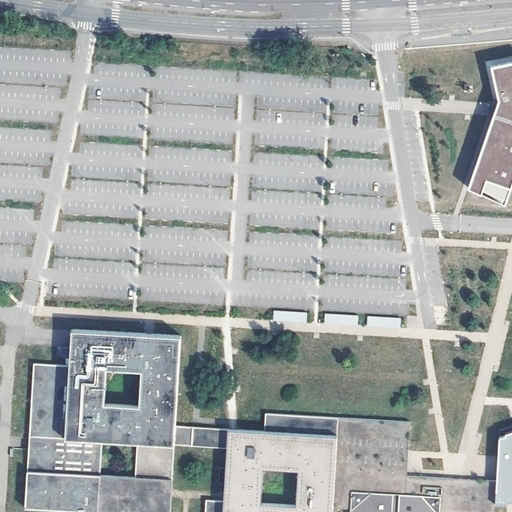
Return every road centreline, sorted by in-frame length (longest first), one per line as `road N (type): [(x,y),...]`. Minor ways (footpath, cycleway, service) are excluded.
road 1 (tertiary): [(3,0),(247,26),(511,15)]
road 2 (tertiary): [(402,0),(188,0)]
